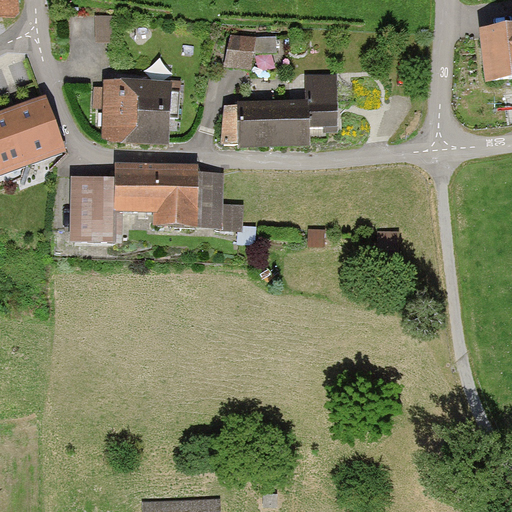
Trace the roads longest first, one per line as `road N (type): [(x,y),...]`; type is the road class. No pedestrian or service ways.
road 1 (residential): [(38,0),(59,112),(91,153),(269,162),(440,152)]
road 2 (unclassified): [(440,152),(463,367),(495,447),(511,467)]
road 3 (residential): [(443,0),(440,152)]
